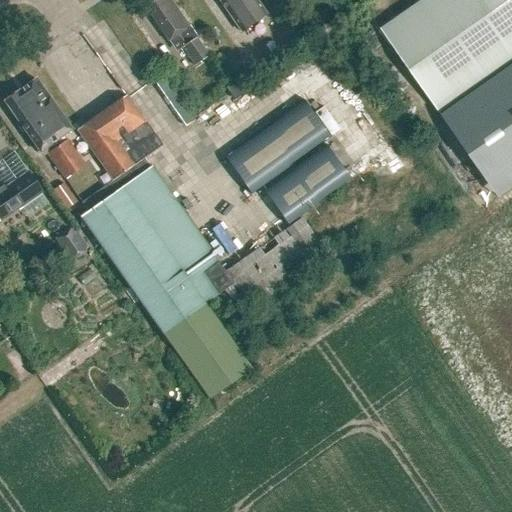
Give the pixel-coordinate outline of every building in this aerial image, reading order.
[(162,0),(152,0),(143,6),(168,42),(171,40),(178,50),(181,48),(194,66),(208,57),(188,27),(187,27),(169,0),(167,0),(164,2),(162,0)] [(217,0),(240,32),(265,15),(254,0),(217,0)] [(440,114),(511,63),(511,0),(425,0),(381,31),(440,114)] [(511,67),(490,83),(511,114),(511,67)] [(185,124),(196,118),(173,76),(163,82),(185,124)] [(47,154),(65,180),(84,166),(66,140),(66,141),(63,136),(71,131),(68,127),(69,124),(65,118),(62,118),(35,80),(18,92),(18,91),(3,101),(18,123),(17,127),(21,133),(26,133),(39,153),(49,146),(52,150),(47,154)] [(225,89),(234,101),(243,95),(234,83),(225,89)] [(127,97),(77,131),(112,181),(162,146),(127,97)] [(306,102),(225,160),(250,195),(331,137),(306,102)] [(328,145),(263,190),(287,224),(351,179),(328,145)] [(74,224),(203,407),(247,377),(200,311),(226,293),(244,319),(326,261),(299,223),(221,277),(147,172),(74,224)] [(0,219),(1,221),(41,193),(28,173),(4,190),(0,184),(0,219)] [(63,185),(53,192),(66,211),(77,204),(63,185)] [(60,243),(70,257),(81,249),(71,235),(60,243)]
